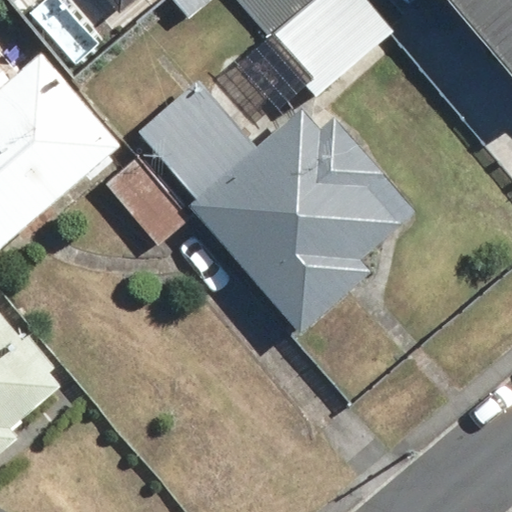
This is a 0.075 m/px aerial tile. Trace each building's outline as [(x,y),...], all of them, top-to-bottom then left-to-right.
[(100,0),(112,13),(127,0),(100,0)] [(355,0),(305,0),(259,41),(260,43),(231,68),(270,112),(299,87),(311,100),(386,35),(355,0)] [(511,0),(440,0),(511,84),(511,0)] [(32,57),(0,83),(0,241),(110,150),(32,57)] [(185,203),(178,209),(291,337),(361,276),(350,263),(405,215),(322,121),(309,132),(290,111),(247,149),(190,84),(129,138),(185,203)] [(131,161),(101,187),(153,247),(184,221),(131,161)] [(10,342),(0,330),(0,447),(7,441),(0,432),(0,431),(51,388),(41,376),(46,371),(17,336),(10,342)]
